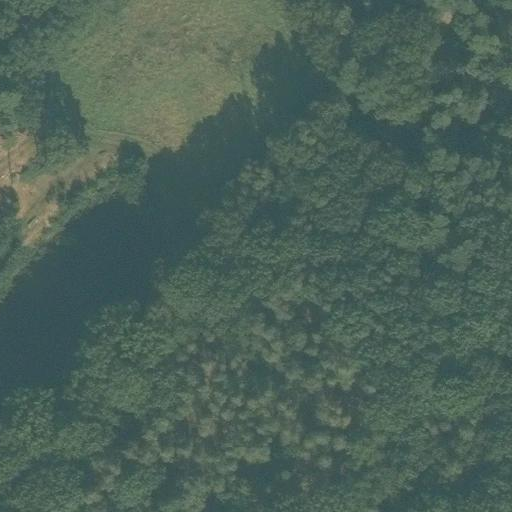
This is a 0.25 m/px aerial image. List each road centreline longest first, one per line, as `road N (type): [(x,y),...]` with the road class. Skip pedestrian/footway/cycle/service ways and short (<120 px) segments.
road 1 (track): [(511,444),(313,37),(287,0)]
road 2 (track): [(369,149),(440,0)]
